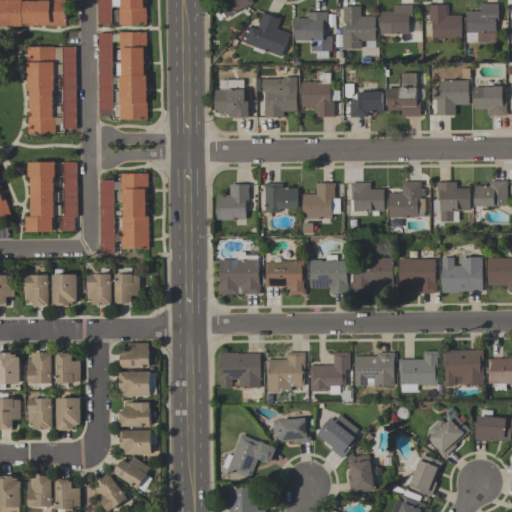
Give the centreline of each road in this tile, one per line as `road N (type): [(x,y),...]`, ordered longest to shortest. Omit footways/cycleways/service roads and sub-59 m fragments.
road 1 (tertiary): [(190,502),(186,0)]
road 2 (residential): [(100,329),(511,323)]
road 3 (residential): [(186,149),(511,147)]
road 4 (residential): [(91,239),(87,0)]
road 5 (residential): [(0,455),(89,456),(100,329)]
